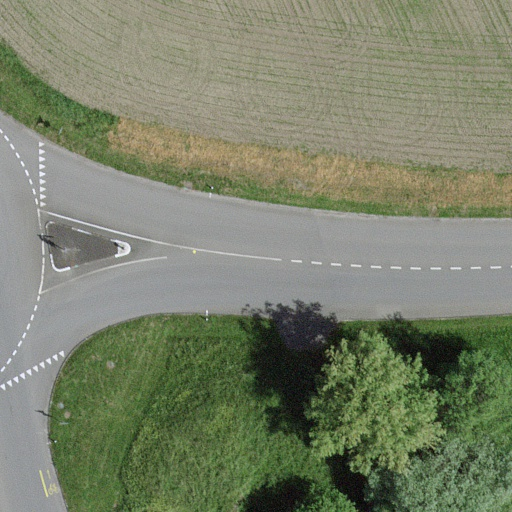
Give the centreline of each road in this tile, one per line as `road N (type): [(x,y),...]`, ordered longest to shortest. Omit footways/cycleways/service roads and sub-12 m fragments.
road 1 (tertiary): [(224,252),(396,266),(511,264)]
road 2 (tertiary): [(224,252),(140,225),(0,159)]
road 3 (tertiary): [(0,320),(127,275),(224,252)]
road 4 (primary): [(0,320),(16,262),(0,181)]
road 5 (primary): [(26,511),(0,381)]
